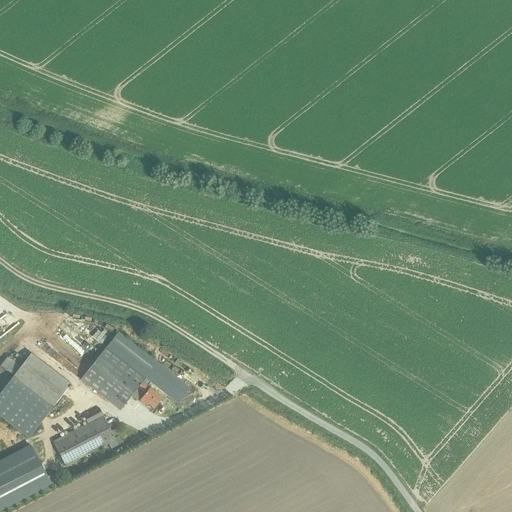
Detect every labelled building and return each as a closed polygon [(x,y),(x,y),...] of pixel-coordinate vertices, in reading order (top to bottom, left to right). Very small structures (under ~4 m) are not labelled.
[(68,345),(76,352),(83,343),(56,322),(48,332),(67,347),(68,345)] [(132,350),(110,334),(81,373),(123,404),(139,382),(146,386),(137,398),(152,408),(167,387),(127,357),(132,350)] [(8,355),(1,365),(52,403),(70,380),(30,350),(19,364),(8,355)] [(51,417),(54,424),(64,420),(61,412),(51,417)] [(112,440),(101,418),(62,440),(73,461),(112,440)]
